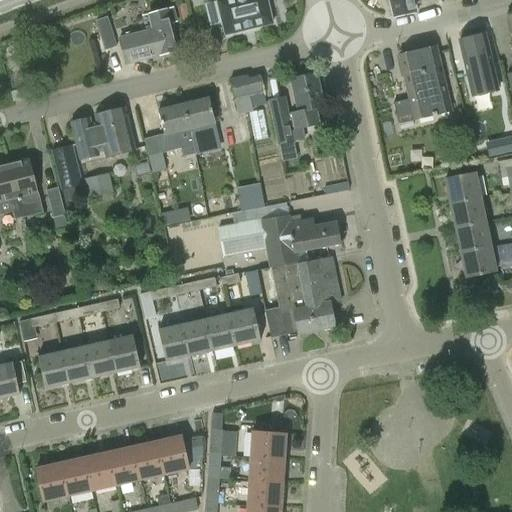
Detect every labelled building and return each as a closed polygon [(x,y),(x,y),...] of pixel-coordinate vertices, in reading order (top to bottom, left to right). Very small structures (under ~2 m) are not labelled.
[(224,36),(271,24),(264,0),(222,0),(215,2),(224,36)] [(389,0),(393,15),(393,17),(419,12),(417,4),(422,3),(421,0),(389,0)] [(178,23),(174,8),(148,15),(152,31),(118,40),(125,65),(153,58),(177,52),(170,25),(178,23)] [(491,36),(450,46),(464,106),(506,97),(491,36)] [(30,52),(17,46),(12,59),(25,65),(30,52)] [(398,123),(414,120),(449,112),(434,49),(400,57),(410,99),(393,103),(398,123)] [(259,74),(245,77),(251,100),(252,106),(265,103),(259,74)] [(315,111),(323,109),(317,76),(290,81),(296,114),(291,115),(294,130),(318,126),(315,111)] [(251,100),(245,77),(230,80),(237,112),(253,108),(252,106),(251,100)] [(268,100),(275,136),(277,145),(295,141),(286,97),(268,100)] [(188,130),(189,130),(213,124),(207,99),(201,101),(183,105),(188,130)] [(195,154),(189,130),(188,130),(183,105),(156,112),(162,137),(176,133),(182,157),(195,154)] [(94,117),(95,123),(89,125),(88,120),(70,125),(79,161),(100,157),(99,151),(102,150),(104,159),(134,151),(124,110),(94,117)] [(158,137),(144,140),(152,174),(166,171),(158,137)] [(74,187),(81,185),(72,146),(52,151),(62,190),(74,187)] [(29,159),(8,165),(22,218),(43,213),(29,159)] [(509,193),(511,191),(511,162),(503,164),(509,193)] [(22,218),(8,165),(0,166),(0,215),(12,212),(14,220),(22,218)] [(108,173),(84,178),(88,197),(112,191),(108,173)] [(450,205),(481,198),(476,173),(445,179),(450,205)] [(77,198),(74,187),(62,190),(64,201),(77,198)] [(52,219),(53,219),(56,231),(68,228),(64,216),(65,216),(57,188),(45,191),(52,219)] [(264,208),(264,207),(261,189),(236,194),(240,213),(264,208)] [(450,205),(455,229),(486,223),(481,198),(450,205)] [(162,212),(165,224),(178,222),(176,214),(170,210),(162,212)] [(266,250),(270,268),(297,262),(295,253),(340,244),(336,223),(309,228),(307,220),(290,224),(288,215),(261,221),(261,220),(217,227),(223,259),(266,250)] [(486,223),(455,229),(460,253),(490,247),(486,223)] [(490,247),(460,253),(465,278),(496,272),(490,247)] [(339,302),(331,260),(330,258),(298,264),(297,262),(270,268),(278,308),(264,311),(269,339),(297,333),(297,335),(334,328),(329,304),(339,302)] [(238,274),(220,278),(222,287),(240,283),(238,274)] [(198,282),(200,291),(216,287),(214,278),(198,282)] [(176,296),(200,291),(198,282),(174,287),(176,296)] [(176,296),(174,287),(149,292),(150,296),(151,302),(176,296)] [(150,296),(140,298),(146,324),(156,321),(151,302),(150,296)] [(101,303),(103,313),(119,309),(117,300),(101,303)] [(79,318),(103,313),(101,303),(77,309),(79,318)] [(79,318),(77,309),(54,314),(56,324),(79,318)] [(254,309),(229,314),(236,347),(261,341),(254,309)] [(56,324),(54,314),(29,320),(32,329),(56,324)] [(236,347),(229,314),(206,319),(213,352),(236,347)] [(182,324),(189,357),(213,352),(206,319),(182,324)] [(165,362),(189,357),(182,324),(158,330),(165,362)] [(133,335),(109,341),(116,374),(140,368),(133,335)] [(116,374),(109,341),(85,346),(93,379),(116,374)] [(62,351),(69,384),(93,379),(85,346),(62,351)] [(45,389),(69,384),(62,351),(38,356),(45,389)] [(12,363),(0,365),(0,399),(19,395),(12,363)] [(211,429),(221,430),(223,415),(212,414),(211,429)] [(208,455),(220,456),(220,454),(230,455),(232,431),(221,430),(211,429),(210,429),(208,455)] [(250,458),(284,461),(286,435),(252,433),(250,458)] [(155,443),(163,476),(187,470),(180,437),(155,443)] [(132,448),(139,481),(163,476),(155,443),(132,448)] [(108,453),(115,486),(139,481),(132,448),(108,453)] [(108,453),(84,458),(91,491),(115,486),(108,453)] [(91,491),(84,458),(60,464),(68,497),(91,491)] [(248,483),(282,485),(284,461),(250,458),(248,483)] [(43,502),(68,497),(60,464),(36,469),(43,502)] [(219,481),(219,479),(220,466),(207,465),(206,480),(219,481)] [(230,467),(220,466),(219,479),(229,479),(230,467)] [(219,481),(206,480),(205,493),(204,504),(217,505),(219,481)] [(246,507),(280,510),(282,485),(248,483),(246,507)] [(145,511),(170,511),(169,504),(167,494),(157,497),(159,506),(145,509),(145,511)] [(195,498),(169,504),(170,511),(191,511),(198,511),(195,498)]
